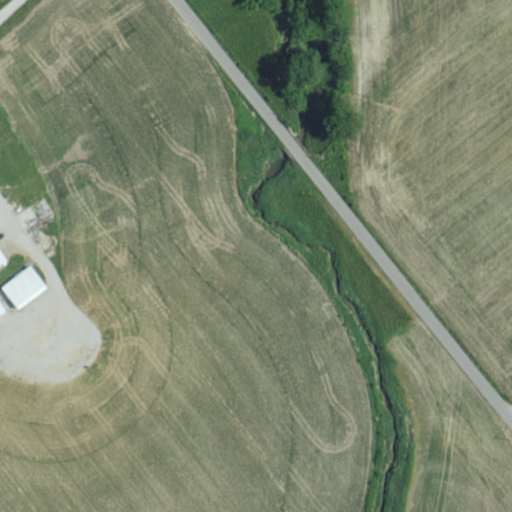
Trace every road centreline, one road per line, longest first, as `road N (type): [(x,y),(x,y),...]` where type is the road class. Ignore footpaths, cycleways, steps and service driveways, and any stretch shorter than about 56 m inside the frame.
road 1 (residential): [(511,428),(267,124)]
road 2 (residential): [(267,124),(167,0)]
